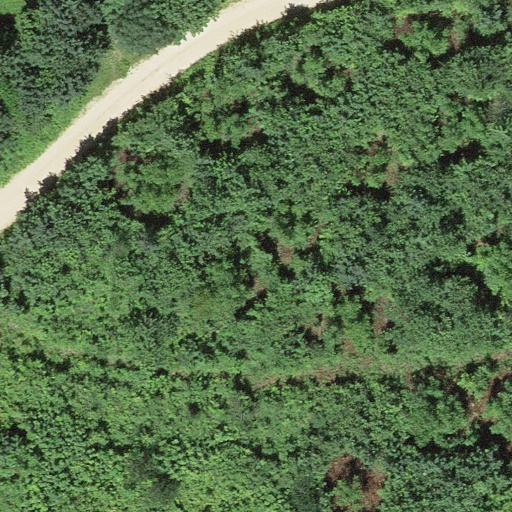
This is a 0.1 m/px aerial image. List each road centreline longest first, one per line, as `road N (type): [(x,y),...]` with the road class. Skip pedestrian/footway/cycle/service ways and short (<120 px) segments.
road 1 (track): [(0,214),(95,120),(164,67),(227,23),(289,0)]
road 2 (track): [(95,120),(120,0)]
